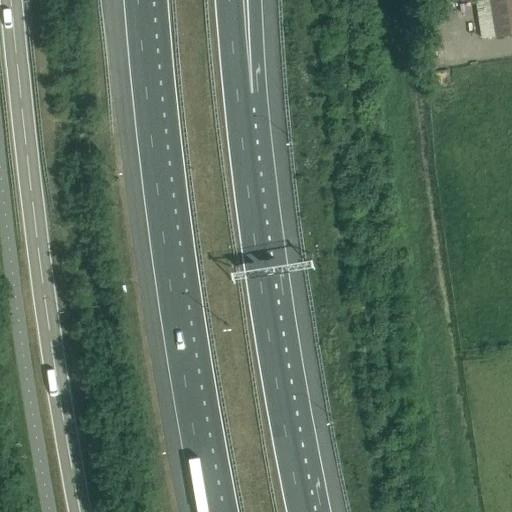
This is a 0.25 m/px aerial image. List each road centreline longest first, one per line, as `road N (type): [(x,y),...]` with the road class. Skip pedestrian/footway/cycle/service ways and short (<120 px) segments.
road 1 (motorway): [(146,0),(171,256),(214,511)]
road 2 (tertiary): [(79,511),(10,0)]
road 3 (motorway): [(301,511),(237,107)]
